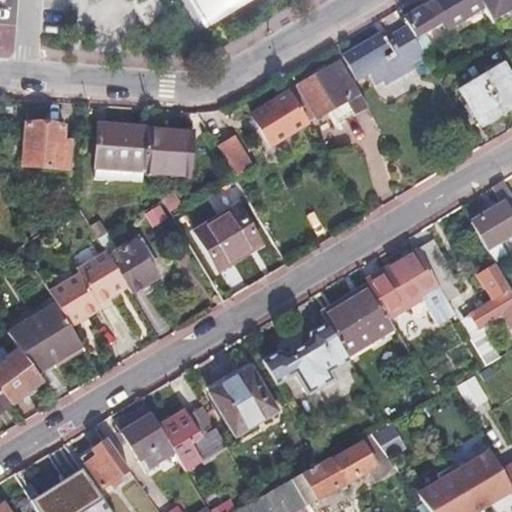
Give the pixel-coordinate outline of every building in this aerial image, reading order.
[(0,0),(0,20),(13,21),(14,0),(0,0)] [(186,0),(203,27),(246,0),(186,0)] [(436,0),(404,20),(414,37),(447,17),(453,26),(481,9),(475,0),(436,0)] [(511,0),(475,0),(481,9),(489,22),(511,8),(511,0)] [(423,58),(408,32),(387,44),(386,43),(383,44),(380,39),(344,61),(356,81),(368,74),(368,75),(371,73),(371,72),(374,70),(382,82),(385,81),(387,84),(391,82),(391,83),(393,82),(392,80),(398,77),(399,78),(401,77),(400,76),(407,72),(407,73),(409,72),(408,71),(410,70),(408,66),(423,58)] [(339,62),(286,92),(287,93),(305,123),(315,118),(315,119),(329,112),(345,103),(353,116),(366,108),(358,95),(339,62)] [(511,105),(511,85),(501,67),(459,92),(478,125),(511,105)] [(268,148),(306,125),(305,123),(287,93),(249,117),(268,148)] [(345,103),(329,112),(337,125),(353,116),(345,103)] [(62,143),(63,128),(24,125),(21,168),(68,171),(70,144),(62,143)] [(141,170),(145,130),(97,125),(94,167),(141,170)] [(190,134),(145,130),(141,170),(141,172),(187,176),(190,134)] [(229,141),(215,149),(233,178),(247,169),(229,141)] [(141,172),(141,170),(94,167),(93,180),(140,184),(141,172)] [(511,199),(502,182),(490,189),(500,206),(468,224),(485,251),(511,235),(511,199)] [(258,246),(235,209),(194,234),(217,271),(258,246)] [(430,242),(415,251),(438,290),(453,280),(430,242)] [(125,288),(129,295),(155,280),(133,244),(107,259),(125,288)] [(438,290),(415,251),(380,271),(404,311),(439,291),(438,290)] [(75,272),(77,276),(96,306),(125,288),(107,259),(104,254),(75,272)] [(511,331),(511,296),(509,292),(494,267),(477,277),(491,302),(458,322),(466,337),(477,330),(486,325),(503,315),(511,331)] [(77,276),(48,293),(55,304),(69,328),(98,310),(96,306),(77,276)] [(392,330),(366,287),(319,315),(324,324),(345,358),(392,330)] [(432,329),(454,316),(446,303),(423,316),(432,329)] [(5,334),(18,352),(35,374),(80,347),(69,328),(55,304),(5,334)] [(277,351),(260,362),(274,385),(293,374),(305,394),(330,379),(324,370),(345,358),(324,324),(307,334),(308,343),(285,357),(277,351)] [(489,330),(486,325),(477,330),(466,337),(479,357),(485,367),(499,359),(484,333),(489,330)] [(18,352),(0,364),(0,394),(8,406),(41,382),(35,374),(18,352)] [(275,413),(249,370),(206,396),(232,438),(275,413)] [(469,410),(488,400),(475,375),(456,384),(469,410)] [(493,395),(509,392),(506,376),(490,379),(493,395)] [(0,412),(8,406),(0,394),(0,412)] [(429,404),(418,411),(424,421),(435,414),(429,404)] [(157,429),(145,408),(114,426),(141,471),(158,462),(157,461),(171,453),(157,429)] [(214,431),(200,408),(186,417),(199,440),(214,431)] [(199,440),(186,417),(183,413),(169,421),(167,417),(163,420),(165,424),(157,429),(171,453),(184,474),(225,449),(214,431),(199,440)] [(390,423),(373,435),(389,459),(406,447),(390,423)] [(397,471),(382,453),(369,436),(349,447),(351,451),(329,462),(328,460),(321,463),(290,481),(304,505),(305,507),(368,472),(375,483),(397,471)] [(127,471),(105,440),(79,459),(101,490),(109,484),(112,488),(121,482),(118,478),(127,471)] [(439,482),(416,496),(428,511),(477,511),(511,491),(499,471),(494,460),(489,452),(468,465),(465,459),(436,476),(439,482)] [(511,492),(511,463),(499,471),(511,491),(511,492)] [(109,511),(80,470),(29,503),(34,511),(109,511)] [(293,511),(304,505),(290,481),(256,500),(234,511),(293,511)] [(229,511),(217,492),(209,498),(216,511),(229,511)]
